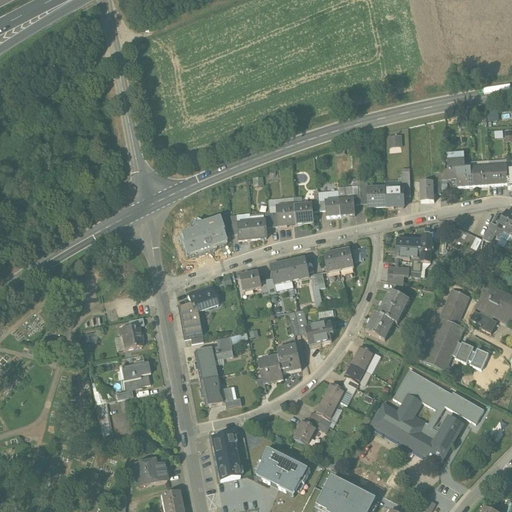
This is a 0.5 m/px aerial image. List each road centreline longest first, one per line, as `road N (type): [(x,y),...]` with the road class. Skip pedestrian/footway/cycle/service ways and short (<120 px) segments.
road 1 (secondary): [(511,93),(386,117),(146,207)]
road 2 (residential): [(190,433),(261,414),(330,364),(368,287),(375,228)]
road 3 (residential): [(162,289),(276,250),(375,228)]
road 4 (secondary): [(146,207),(105,0)]
road 5 (secondary): [(146,207),(0,294)]
road 6 (residential): [(162,289),(188,425)]
road 7 (residential): [(375,228),(511,206)]
road 8 (track): [(113,38),(159,30),(227,0)]
